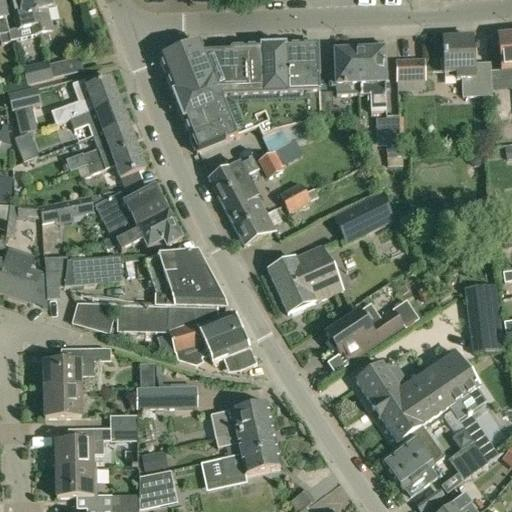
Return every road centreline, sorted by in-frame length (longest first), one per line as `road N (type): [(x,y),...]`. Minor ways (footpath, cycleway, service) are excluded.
road 1 (residential): [(377,511),(282,377),(218,255),(129,36)]
road 2 (residential): [(129,36),(176,26),(511,10)]
road 3 (residential): [(22,511),(4,334)]
